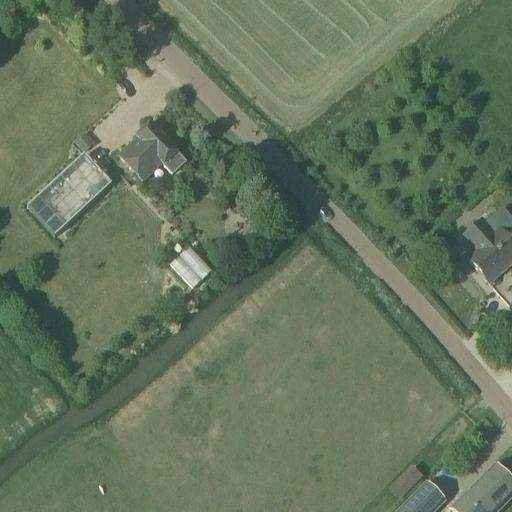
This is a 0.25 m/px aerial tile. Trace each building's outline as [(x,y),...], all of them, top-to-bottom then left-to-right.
[(119,157),(143,183),(162,166),(171,176),(184,163),(176,154),(177,154),(149,125),(136,138),(137,139),(119,157)] [(27,209),(55,239),(111,187),(83,157),(53,185),(27,209)] [(462,240),(474,254),(466,261),(489,286),(511,265),(511,246),(499,232),(494,236),(482,223),(462,240)] [(186,250),(168,267),(191,292),(210,274),(186,250)] [(451,511),(499,511),(511,499),(511,484),(494,467),(451,511)] [(424,482),(394,511),(436,511),(445,503),(424,482)]
